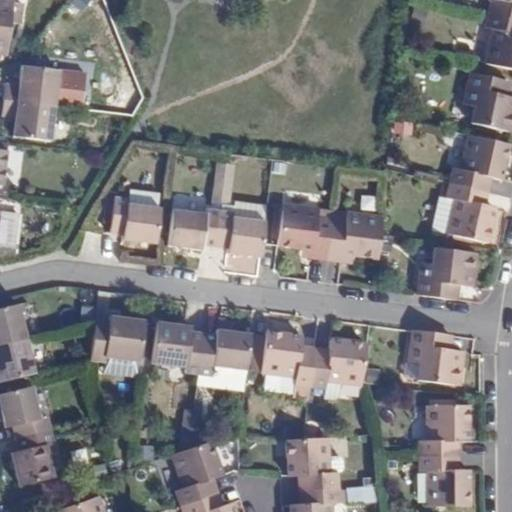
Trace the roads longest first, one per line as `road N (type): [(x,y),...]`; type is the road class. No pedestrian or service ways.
road 1 (residential): [(511,327),(60,270),(0,283)]
road 2 (residential): [(508,511),(511,327)]
